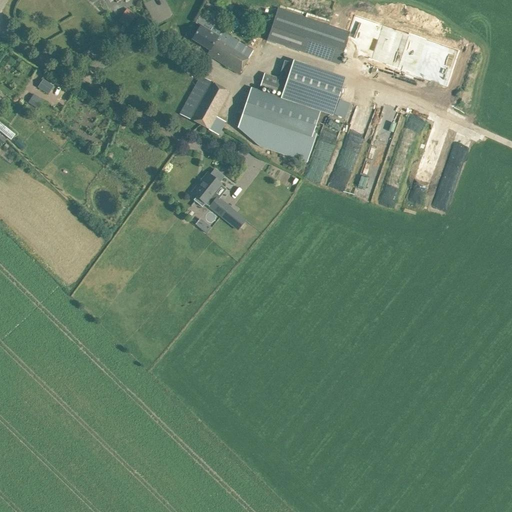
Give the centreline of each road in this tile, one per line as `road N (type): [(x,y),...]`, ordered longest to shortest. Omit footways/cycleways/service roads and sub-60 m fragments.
road 1 (track): [(226,115),(260,53),(274,48),(511,145)]
road 2 (unclassified): [(176,137),(0,27)]
